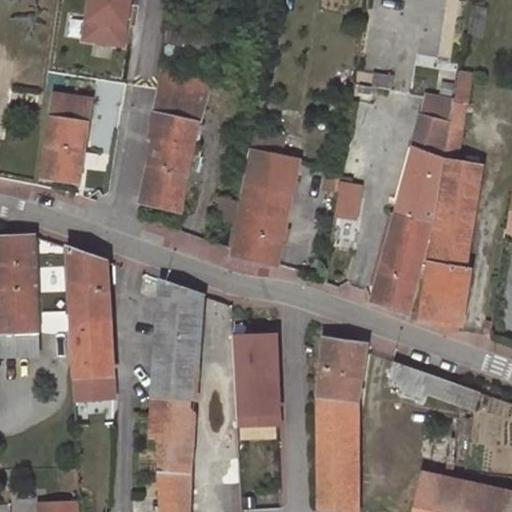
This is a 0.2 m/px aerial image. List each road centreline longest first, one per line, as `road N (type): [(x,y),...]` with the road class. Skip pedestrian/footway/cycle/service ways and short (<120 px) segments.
road 1 (residential): [(154,0),(114,244)]
road 2 (residential): [(511,370),(293,299)]
road 3 (residential): [(300,511),(293,299)]
road 4 (residential): [(293,299),(227,285),(114,244)]
